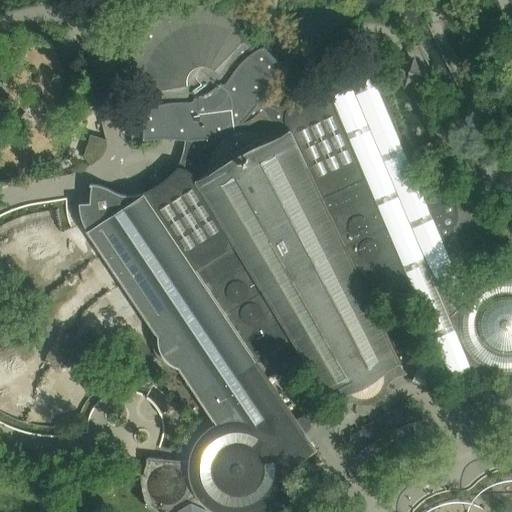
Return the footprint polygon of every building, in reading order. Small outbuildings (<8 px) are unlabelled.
[(485,369),(495,369),(483,365),(470,355),(463,346),(457,327),(457,315),(465,294),(441,238),(442,237),(445,235),(446,234),(448,231),(450,228),(452,225),(453,222),(454,219),(454,215),(455,212),(455,209),(454,206),(454,203),(453,200),(451,195),(448,191),(444,187),(441,184),(436,182),(432,180),(427,179),(422,178),(417,178),(406,153),(381,92),(374,75),(375,73),(375,70),(374,69),(374,68),(373,67),(372,66),(371,65),(369,65),(367,65),(364,65),(362,65),(359,66),(356,68),(355,68),(348,74),(346,77),(339,85),(331,94),(325,98),(319,101),(306,106),(291,109),(275,105),(260,100),(265,92),(268,85),(278,72),(283,65),(276,60),(271,54),(265,48),(257,52),(250,42),(249,37),(251,18),(249,18),(249,23),(232,13),(212,9),(207,8),(190,9),(169,16),(152,28),(139,46),(133,66),(132,86),(127,83),(126,84),(141,93),(145,95),(147,99),(151,109),(143,112),(145,121),(147,137),(156,137),(163,136),(172,137),(188,138),(187,146),(184,155),(181,163),(176,171),(170,178),(164,184),(156,189),(148,192),(139,195),(130,196),(126,196),(108,189),(98,186),(93,185),(89,185),(88,187),(90,187),(90,204),(80,204),(80,205),(81,208),(82,214),(83,218),(84,223),(89,231),(104,253),(124,282),(157,331),(159,333),(158,334),(157,334),(156,335),(155,334),(155,338),(155,341),(156,344),(156,347),(157,350),(159,352),(160,355),(162,358),(164,360),(166,363),(170,366),(173,368),(175,369),(179,371),(179,370),(180,369),(181,368),(204,401),(213,415),(217,421),(214,423),(210,425),(207,428),(204,431),(201,434),(199,437),(196,440),(194,444),(193,447),(192,449),(191,453),(190,456),(189,460),(149,455),(147,459),(147,462),(146,465),(144,468),(143,472),(143,475),(144,479),(144,482),(145,486),(146,490),(147,493),(148,497),(149,501),(151,504),(154,506),(156,509),(159,511),(278,511),(273,499),(276,495),(279,491),(280,489),(283,485),(286,477),(287,474),(290,470),(293,466),(296,463),(299,459),(301,458),(305,454),(308,451),(313,447),(303,432),(309,428),(309,427),(310,425),(310,424),(310,422),(310,421),(309,420),(308,418),(307,417),(305,416),(304,415),(303,415),(302,415),(301,415),(300,415),(294,418),(253,357),(289,334),(328,396),(336,391),(344,386),(345,388),(347,390),(348,391),(350,393),(353,394),(355,395),(357,396),(360,396),(362,397),(365,396),(367,396),(369,395),(372,394),(374,393),(376,392),(378,390),(379,388),(380,386),(382,384),(382,381),(383,379),(383,377),(383,374),(383,372),(382,369),(382,367),(380,365),(389,361),(397,357),(367,293),(405,277),(434,345),(449,379),(461,375),(472,370),(485,369)] [(53,26),(54,37),(64,36),(63,25),(53,26)] [(399,66),(407,82),(422,74),(414,58),(399,66)] [(36,124),(26,114),(16,123),(26,134),(36,124)] [(88,161),(91,165),(100,160),(107,150),(108,140),(90,135),(84,156),(88,161)] [(421,146),(411,151),(417,163),(437,153),(432,141),(421,146)] [(469,189),(453,200),(454,203),(454,206),(455,209),(455,212),(454,215),(454,219),(453,222),(452,225),(450,228),(463,228),(475,229),(502,230),(498,218),(493,217),(486,216),(481,204),(483,199),(478,189),(469,189)] [(470,289),(465,294),(457,315),(457,327),(463,346),(470,355),(483,365),(495,369),(502,370),(510,370),(511,369),(511,274),(505,274),(497,274),(489,276),(482,279),(476,283),(470,289)] [(414,380),(430,388),(441,365),(425,357),(414,380)]
